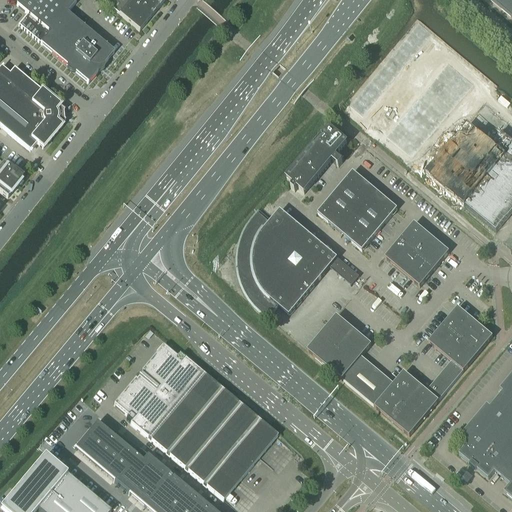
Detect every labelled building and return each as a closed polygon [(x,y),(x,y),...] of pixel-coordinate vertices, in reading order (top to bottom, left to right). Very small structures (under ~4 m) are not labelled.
[(114,55),(68,17),(67,15),(76,4),(70,0),(22,0),(16,7),(27,16),(18,27),(67,68),(67,70),(67,71),(68,73),(69,74),(70,75),(72,75),(73,75),(75,75),(88,86),(97,74),(99,74),(100,74),(102,73),(103,72),(104,71),(104,69),(104,68),(104,66),(114,55)] [(104,0),(102,3),(139,33),(165,2),(165,0),(104,0)] [(511,0),(489,0),(511,19),(511,0)] [(434,33),(424,24),(417,33),(427,41),(434,33)] [(427,41),(417,33),(410,41),(420,49),(427,41)] [(413,57),(420,49),(410,41),(403,49),(413,57)] [(413,57),(403,49),(396,57),(406,66),(413,57)] [(406,66),(396,57),(389,66),(399,74),(406,66)] [(460,70),(450,62),(443,70),(453,78),(460,70)] [(399,74),(389,66),(382,74),(392,82),(399,74)] [(64,113),(59,109),(60,108),(41,93),(14,71),(9,76),(1,69),(0,70),(0,128),(30,153),(36,146),(43,151),(62,129),(61,128),(65,123),(64,122),(63,114),(64,113)] [(453,78),(443,70),(436,78),(446,87),(453,78)] [(475,83),(460,70),(453,78),(468,91),(475,83)] [(392,82),(382,74),(375,82),(385,90),(392,82)] [(439,95),(446,87),(436,78),(429,86),(439,95)] [(468,91),(453,78),(446,87),(461,100),(468,91)] [(378,99),(385,90),(375,82),(368,91),(378,99)] [(439,95),(429,86),(422,95),(432,103),(439,95)] [(461,100),(446,87),(439,95),(454,108),(461,100)] [(371,107),(378,99),(368,91),(361,99),(371,107)] [(425,111),(432,103),(422,95),(416,103),(425,111)] [(454,108),(439,95),(432,103),(448,116),(454,108)] [(364,115),(371,107),(361,99),(355,107),(364,115)] [(425,111),(416,103),(409,111),(419,119),(425,111)] [(448,116),(432,103),(425,111),(441,124),(448,116)] [(419,119),(409,111),(402,119),(412,127),(419,119)] [(441,124),(425,111),(419,119),(434,132),(441,124)] [(412,127),(402,119),(395,127),(405,135),(412,127)] [(434,132),(419,119),(412,127),(427,140),(434,132)] [(398,144),(405,135),(395,127),(388,135),(398,144)] [(427,140),(412,127),(405,135),(420,148),(427,140)] [(342,164),(338,161),(341,158),(338,155),(347,145),(329,130),(287,181),(293,186),(290,190),(295,193),(297,190),(304,195),(331,163),(338,169),(342,164)] [(420,148),(405,135),(398,144),(413,157),(420,148)] [(0,194),(7,200),(23,180),(3,164),(0,168),(0,194)] [(362,253),(397,211),(353,173),(317,215),(362,253)] [(359,278),(303,232),(280,212),(270,224),(258,215),(256,217),(253,220),(251,223),(249,226),(247,229),(245,232),(243,235),(242,239),(241,242),(240,246),(239,249),(238,253),(238,256),(237,260),(237,264),(238,267),(238,271),(238,274),(239,278),(240,282),(241,285),(242,288),(244,292),(245,295),(247,298),(249,301),(251,304),(254,307),(256,310),(259,312),(261,314),(264,317),(267,319),(277,308),(289,318),(330,270),(351,287),(359,278)] [(438,267),(449,254),(414,225),(385,260),(420,289),(430,276),(433,272),(434,272),(435,271),(434,271),(434,270),(437,266),(438,267)] [(409,438),(493,339),(458,310),(447,322),(448,323),(445,327),(444,327),(443,327),(443,328),(443,329),(440,332),(439,332),(428,345),(451,365),(426,393),(425,393),(421,390),(422,389),(421,389),(421,388),(420,388),(420,389),(416,386),(416,385),(404,374),(394,386),(361,359),(371,347),(359,336),(358,337),(354,334),(354,333),(354,332),(353,332),(352,332),(348,329),(349,328),(336,318),(307,352),(409,438)] [(277,439),(185,361),(184,361),(179,357),(177,360),(164,350),(163,348),(141,373),(143,375),(141,377),(140,376),(139,376),(138,377),(137,378),(137,379),(137,380),(138,381),(136,382),(135,381),(113,407),(128,418),(126,421),(131,425),(130,426),(130,427),(130,426),(223,504),(277,439)] [(511,376),(499,391),(503,394),(490,409),(487,406),(463,434),(465,448),(458,456),(470,466),(473,465),(477,469),(476,471),(488,481),(494,474),(510,486),(503,494),(511,501),(511,376)] [(96,425),(75,451),(147,511),(210,511),(147,458),(116,433),(112,438),(96,425)] [(15,494),(0,511),(107,511),(44,459),(15,494)]
